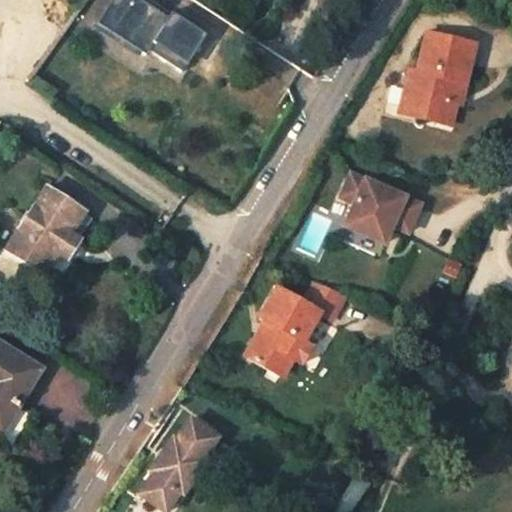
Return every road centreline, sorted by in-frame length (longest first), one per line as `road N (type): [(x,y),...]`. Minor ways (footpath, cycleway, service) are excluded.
road 1 (unclassified): [(384,0),(66,511)]
road 2 (residential): [(372,467),(413,433),(485,275),(511,192)]
